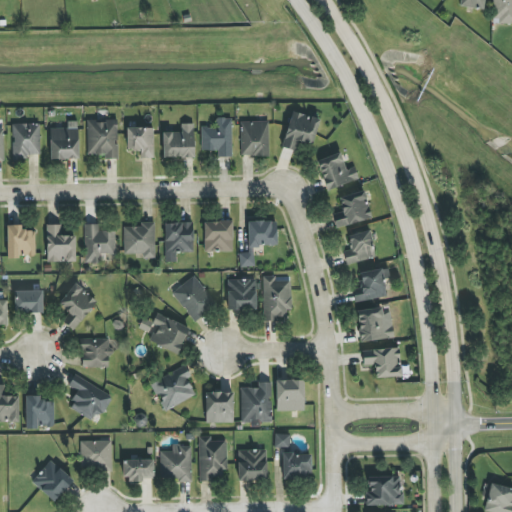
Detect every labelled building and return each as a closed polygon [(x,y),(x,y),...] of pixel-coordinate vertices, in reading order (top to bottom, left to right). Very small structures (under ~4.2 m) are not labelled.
[(460,0),(459,7),(484,9),(484,0),(460,0)] [(511,23),(511,0),(493,0),(494,24),(511,23)] [(320,120),(293,111),(281,147),(295,152),(298,141),(312,146),(320,120)] [(201,127),(201,151),(217,151),(217,157),(231,158),(232,118),(216,118),(216,127),(201,127)] [(87,155),(105,154),(105,159),(118,159),(117,120),(86,121),(87,155)] [(240,122),(241,156),(269,155),(268,121),(240,122)] [(50,159),(78,159),(77,122),(67,122),(67,128),(50,129),(50,159)] [(39,124),(12,124),(12,160),(26,160),(26,155),(40,155),(39,124)] [(193,124),(181,124),(181,132),(162,132),(163,158),(194,158),(193,124)] [(154,158),(153,128),(126,128),(127,150),(141,150),(141,158),(154,158)] [(317,160),(326,190),(358,181),(355,167),(345,170),(341,153),(317,160)] [(372,218),(364,191),(340,197),(343,211),(332,215),(336,228),(372,218)] [(239,267),(254,266),(253,246),(277,246),(276,221),(248,222),(248,253),(239,253),(239,267)] [(124,254),(143,254),(143,258),(155,258),(154,222),(141,223),(141,227),(123,227),(124,254)] [(232,222),(204,222),(204,252),(232,252),(232,222)] [(165,224),(165,263),(176,262),(176,253),(193,253),(193,223),(165,224)] [(116,255),(115,231),(99,231),(99,224),(84,224),(85,263),(104,263),(104,255),(116,255)] [(7,257),(35,257),(35,231),(22,231),(22,225),(7,225),(7,257)] [(75,262),(75,236),(61,236),(61,225),(46,225),(47,262),(75,262)] [(344,251),(346,264),(375,258),(370,231),(348,235),(351,250),(344,251)] [(359,273),(362,288),(352,290),(355,302),(387,297),(384,279),(390,278),(388,268),(359,273)] [(172,293),(194,321),(216,304),(194,276),(172,293)] [(263,321),(278,321),(278,317),(290,317),(290,281),(275,281),(275,276),(262,276),(263,321)] [(255,279),(227,280),(228,311),(256,310),(255,279)] [(69,312),(62,321),(74,331),(97,301),(75,284),(58,304),(69,312)] [(43,291),(14,291),(14,312),(42,313),(43,291)] [(394,338),(389,306),(356,311),(360,343),(394,338)] [(157,327),(150,341),(175,355),(189,330),(158,313),(152,324),(157,327)] [(81,339),(81,367),(110,368),(110,339),(81,339)] [(374,365),(375,378),(401,377),(400,349),(362,350),(363,365),(374,365)] [(195,395),(186,379),(191,376),(184,365),(150,384),(166,412),(195,395)] [(68,408),(91,421),(96,413),(102,416),(112,397),(74,375),(68,386),(77,391),(68,408)] [(304,411),(303,380),(275,381),(276,411),(304,411)] [(241,388),(241,421),(271,421),(271,382),(258,382),(258,388),(241,388)] [(0,384),(0,422),(19,422),(18,396),(6,396),(6,385),(0,384)] [(205,393),(205,423),(233,423),(233,392),(205,393)] [(25,428),(53,427),(53,402),(41,402),(41,396),(25,396),(25,428)] [(274,447),(289,448),(290,435),(275,434),(274,447)] [(199,480),(226,479),(226,441),(211,441),(211,436),(199,436),(199,480)] [(81,470),(112,469),(111,441),(80,442),(81,470)] [(160,452),(160,481),(192,481),(191,446),(172,446),(172,451),(160,452)] [(238,481),(267,480),(266,450),(237,450),(238,481)] [(310,454),(282,454),(282,479),(311,478),(310,454)] [(73,481),(51,460),(31,481),(53,502),(73,481)] [(153,460),(123,460),(122,481),(142,481),(142,478),(153,479),(153,460)] [(366,505),(401,505),(400,477),(367,477),(368,492),(365,492),(366,505)] [(511,511),(511,488),(490,484),(487,496),(484,511),(485,511),(511,511)]
